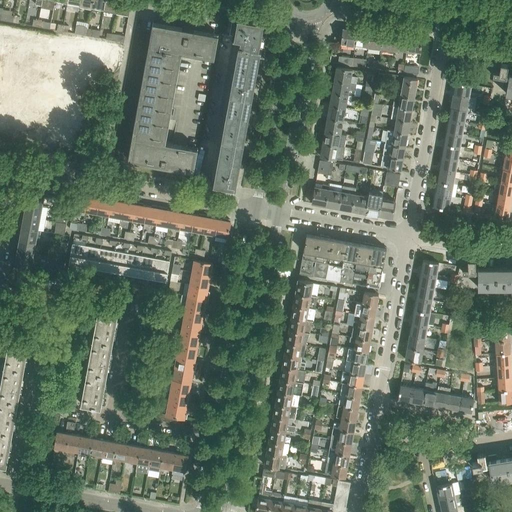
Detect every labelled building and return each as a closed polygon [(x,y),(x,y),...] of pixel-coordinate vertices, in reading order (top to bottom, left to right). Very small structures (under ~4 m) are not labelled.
[(42,0),(41,5),(41,7),(53,10),(55,1),(55,0),(42,0)] [(92,0),(91,8),(103,10),(105,0),(92,0)] [(105,0),(103,10),(116,12),(118,0),(105,0)] [(118,0),(116,12),(129,15),(131,0),(118,0)] [(2,12),(1,19),(14,22),(15,15),(2,12)] [(237,14),(233,35),(233,36),(240,37),(240,42),(238,41),(213,182),(236,186),(236,185),(261,47),(263,40),(261,40),(265,19),(237,14)] [(128,159),(169,167),(175,168),(193,171),(198,147),(173,143),(165,141),(182,51),(214,57),(218,33),(193,29),(182,27),(182,30),(172,29),(173,25),(153,22),(153,21),(128,159)] [(76,26),(74,33),(87,35),(88,28),(76,26)] [(355,28),(342,27),(341,37),(341,43),(341,44),(353,46),(353,45),(355,28)] [(355,28),(353,45),(367,46),(368,30),(355,28)] [(367,46),(366,49),(379,50),(380,48),(381,31),(368,30),(367,46)] [(379,50),(379,53),(392,55),(393,49),(394,33),(381,31),(380,48),(379,50)] [(0,32),(0,97),(1,96),(2,96),(2,95),(3,94),(3,93),(5,88),(92,104),(98,70),(118,74),(120,64),(110,62),(112,48),(72,41),(71,45),(0,32)] [(111,39),(124,42),(125,35),(112,33),(111,39)] [(394,33),(393,49),(405,51),(407,34),(394,33)] [(405,51),(405,52),(413,53),(413,51),(420,52),(422,36),(407,34),(405,51)] [(338,63),(351,64),(352,57),(339,56),(338,63)] [(352,57),(351,64),(365,66),(366,59),(361,59),(352,57)] [(500,63),(499,71),(498,75),(498,76),(505,77),(504,85),(507,86),(505,92),(511,93),(511,68),(507,68),(508,64),(507,64),(507,65),(501,63),(500,63)] [(403,71),(418,73),(419,66),(404,64),(403,71)] [(336,66),(334,79),(357,83),(358,77),(351,75),(352,69),(351,69),(336,66)] [(404,76),(401,95),(414,97),(417,78),(404,76)] [(334,79),(332,92),(352,96),(354,96),(357,83),(334,79)] [(456,81),(453,93),(469,96),(471,84),(456,81)] [(365,85),(364,90),(368,90),(367,98),(371,99),(373,86),(365,85)] [(352,96),(332,92),(330,104),(345,107),(346,102),(351,103),(352,96)] [(453,93),(451,106),(466,109),(474,110),(476,97),(469,96),(453,93)] [(414,97),(401,95),(395,94),(393,106),(398,107),(412,110),(414,97)] [(373,102),(372,108),(382,110),(383,104),(378,103),(373,102)] [(330,104),(327,117),(343,120),(345,107),(330,104)] [(410,121),(412,110),(398,107),(393,106),(391,118),(396,119),(410,121)] [(451,106),(449,118),(464,121),(466,109),(451,106)] [(327,117),(325,130),(340,133),(343,120),(327,117)] [(449,118),(447,131),(462,133),(464,121),(449,118)] [(410,121),(396,119),(394,131),(407,133),(410,121)] [(385,142),(391,143),(405,146),(407,133),(394,131),(387,129),(385,142)] [(325,130),(323,142),(344,146),(346,134),(340,133),(325,130)] [(462,133),(447,131),(444,143),(460,146),(462,133)] [(361,149),(364,137),(356,135),(355,140),(357,140),(356,148),(361,149)] [(323,142),(320,155),(342,159),(344,146),(323,142)] [(382,154),(389,155),(403,158),(405,146),(391,143),(385,142),(382,154)] [(444,143),(442,156),(457,158),(460,146),(444,143)] [(364,150),(362,163),(372,164),(374,152),(369,151),(364,150)] [(403,158),(389,155),(382,154),(380,166),(401,170),(403,158)] [(511,156),(505,155),(503,168),(511,169),(511,156)] [(442,156),(440,168),(455,171),(457,158),(442,156)] [(320,159),(318,165),(332,168),(333,162),(320,159)] [(318,165),(317,172),(330,174),(332,168),(318,165)] [(440,168),(438,180),(457,184),(459,177),(460,172),(440,168)] [(511,169),(503,168),(501,180),(511,181),(511,169)] [(399,180),(400,174),(386,171),(385,178),(399,180)] [(468,179),(467,186),(468,186),(474,187),(476,175),(470,173),(468,179)] [(399,180),(385,178),(384,184),(398,186),(399,180)] [(457,184),(438,180),(435,193),(451,196),(455,197),(457,184)] [(511,181),(501,180),(499,192),(511,194),(511,181)] [(315,186),(312,202),(325,205),(328,188),(329,186),(322,184),(321,187),(315,186)] [(341,191),(338,207),(352,210),(355,193),(356,187),(343,185),(341,191)] [(338,207),(341,191),(328,188),(325,205),(338,207)] [(368,196),(365,212),(379,215),(382,198),(383,190),(370,188),(368,196)] [(26,199),(26,203),(42,206),(44,194),(28,191),(28,192),(26,191),(25,199),(26,199)] [(75,199),(72,213),(84,215),(85,211),(88,193),(81,191),(80,193),(76,192),(75,199)] [(494,191),(492,203),(510,207),(511,195),(511,194),(499,192),(494,191)] [(96,194),(88,193),(85,211),(97,213),(100,197),(96,196),(96,194)] [(365,212),(368,196),(355,193),(352,210),(365,212)] [(435,193),(433,205),(448,208),(451,196),(435,193)] [(104,197),(100,197),(97,213),(109,215),(112,197),(104,196),(104,197)] [(61,202),(60,210),(68,211),(71,199),(64,197),(63,202),(61,202)] [(109,215),(108,221),(119,223),(120,217),(123,201),(119,200),(120,199),(112,197),(109,215)] [(392,217),(395,200),(382,198),(379,215),(392,217)] [(127,202),(123,201),(120,217),(132,219),(136,201),(128,200),(127,202)] [(143,203),(136,201),(132,219),(144,222),(147,205),(143,204),(143,203)] [(24,207),(22,215),(40,218),(46,219),(48,207),(42,206),(26,203),(25,207),(24,207)] [(492,203),(490,216),(508,219),(510,207),(492,203)] [(151,206),(147,205),(144,222),(156,224),(159,206),(152,204),(151,206)] [(167,207),(159,206),(156,224),(168,226),(171,209),(167,209),(167,207)] [(175,210),(171,209),(168,226),(180,228),(183,210),(175,209),(175,210)] [(191,212),(183,210),(180,228),(192,230),(195,214),(191,213),(191,212)] [(199,214),(195,214),(192,230),(204,232),(207,214),(199,213),(199,214)] [(214,216),(207,214),(204,232),(215,234),(218,218),(214,217),(214,216)] [(22,223),(21,227),(38,230),(40,218),(22,215),(21,222),(22,223)] [(222,219),(218,218),(215,234),(227,237),(230,220),(230,219),(222,217),(222,219)] [(66,223),(57,221),(54,233),(64,234),(66,223)] [(19,231),(18,238),(36,242),(38,230),(21,227),(21,231),(19,231)] [(307,233),(300,267),(310,269),(312,257),(316,258),(320,235),(307,233)] [(314,270),(313,276),(326,278),(333,238),(320,235),(316,258),(314,270)] [(18,246),(17,251),(34,254),(36,242),(18,238),(17,246),(18,246)] [(333,238),(326,278),(339,280),(346,240),(333,238)] [(346,240),(339,280),(352,283),(360,243),(346,240)] [(69,263),(82,265),(86,245),(72,243),(69,263)] [(360,243),(352,283),(366,285),(373,245),(360,243)] [(82,265),(96,268),(100,248),(86,245),(82,265)] [(373,245),(366,285),(379,288),(386,247),(373,245)] [(96,268),(110,270),(114,250),(100,248),(96,268)] [(110,270),(124,273),(128,253),(114,250),(110,270)] [(34,254),(17,251),(16,254),(15,254),(14,262),(15,262),(15,263),(21,264),(31,265),(34,254)] [(124,273),(138,275),(142,255),(128,253),(124,273)] [(138,275),(152,278),(156,258),(142,255),(138,275)] [(166,280),(170,260),(156,258),(152,278),(166,280)] [(511,267),(486,267),(486,262),(475,262),(475,258),(475,259),(468,259),(468,258),(468,266),(468,271),(475,271),(475,280),(478,280),(478,286),(478,287),(511,286),(511,267)] [(214,267),(212,267),(213,263),(194,259),(192,271),(212,275),(214,267)] [(423,260),(421,271),(436,274),(439,262),(423,259),(423,260)] [(300,267),(299,273),(313,276),(314,270),(310,269),(300,267)] [(211,283),(212,275),(192,271),(190,283),(208,286),(209,283),(211,283)] [(419,284),(434,287),(436,274),(421,271),(419,284)] [(447,288),(448,280),(437,278),(436,286),(447,288)] [(296,292),(311,294),(313,282),(298,279),(296,292)] [(208,286),(190,283),(187,295),(208,299),(209,291),(208,291),(208,286)] [(419,284),(416,296),(432,299),(434,287),(419,284)] [(348,293),(346,292),(346,288),(340,287),(338,299),(347,300),(348,293)] [(364,291),(362,303),(376,306),(378,294),(364,291)] [(296,292),(293,304),(315,308),(317,296),(311,294),(296,292)] [(206,307),(208,299),(187,295),(185,307),(204,310),(205,306),(206,307)] [(414,309),(430,312),(432,299),(416,296),(414,309)] [(355,302),(353,313),(354,313),(374,317),(376,306),(362,303),(355,302)] [(291,316),(312,320),(313,320),(316,308),(315,308),(293,304),(291,316)] [(80,402),(101,406),(118,310),(97,306),(97,307),(99,307),(82,402),(80,402)] [(204,310),(185,307),(183,319),(204,322),(205,315),(203,314),(204,310)] [(414,309),(412,321),(427,324),(433,325),(436,313),(430,312),(414,309)] [(331,320),(332,311),(325,310),(323,319),(331,320)] [(354,313),(352,325),(353,325),(372,328),(374,317),(354,313)] [(291,316),(289,328),(309,332),(312,320),(291,316)] [(202,330),(204,322),(183,319),(181,331),(200,334),(200,330),(202,330)] [(410,334),(425,337),(427,324),(412,321),(410,334)] [(333,324),(332,332),(338,334),(340,325),(333,324)] [(351,336),(370,340),(372,328),(353,325),(351,336)] [(319,334),(328,336),(329,329),(320,327),(319,334)] [(509,327),(495,328),(495,340),(509,339),(509,327)] [(289,328),(287,341),(306,344),(309,332),(289,328)] [(200,334),(181,331),(179,342),(199,346),(201,338),(199,338),(200,334)] [(32,338),(9,334),(11,335),(5,366),(26,370),(32,338)] [(327,343),(328,336),(319,334),(318,341),(327,343)] [(410,334),(407,346),(423,349),(425,337),(410,334)] [(370,340),(351,336),(350,336),(349,341),(355,342),(354,348),(368,351),(370,340)] [(510,351),(509,339),(495,340),(496,352),(510,351)] [(287,341),(284,353),(302,356),(303,357),(306,344),(287,341)] [(198,354),(199,346),(179,342),(177,354),(195,358),(196,354),(198,354)] [(327,355),(335,357),(337,345),(329,344),(327,355)] [(421,361),(423,349),(407,346),(405,359),(421,361)] [(346,359),(366,362),(368,351),(354,348),(348,347),(346,359)] [(510,351),(496,352),(497,365),(511,364),(510,351)] [(284,353),(282,365),(304,370),(306,362),(301,361),(302,356),(284,353)] [(195,358),(177,354),(174,366),(195,370),(196,362),(195,362),(195,358)] [(346,359),(344,370),(364,374),(366,362),(346,359)] [(511,376),(511,364),(497,365),(498,377),(511,376)] [(282,365),(280,378),(304,382),(306,370),(304,370),(282,365)] [(0,397),(20,402),(26,370),(5,366),(0,393),(0,397)] [(193,378),(195,370),(174,366),(172,378),(191,382),(192,377),(193,378)] [(429,367),(428,373),(436,374),(436,375),(440,376),(441,369),(429,367)] [(340,381),(342,382),(362,385),(364,374),(344,370),(342,370),(340,381)] [(511,382),(511,376),(498,377),(498,389),(511,388),(511,382)] [(166,377),(164,389),(170,390),(191,394),(192,386),(190,385),(191,382),(172,378),(166,377)] [(280,378),(278,390),(299,394),(302,395),(304,382),(280,378)] [(360,397),(362,385),(342,382),(340,393),(360,397)] [(422,402),(435,405),(437,391),(433,390),(434,387),(436,388),(437,382),(432,382),(432,383),(426,382),(425,389),(422,402)] [(316,397),(319,385),(312,384),(310,396),(316,397)] [(413,387),(400,384),(398,398),(410,400),(413,387)] [(425,389),(413,387),(410,400),(422,402),(425,389)] [(511,401),(511,388),(498,389),(499,402),(511,401)] [(189,401),(191,394),(170,390),(168,402),(187,405),(188,401),(189,401)] [(278,390),(275,402),(297,406),(299,394),(278,390)] [(435,405),(447,407),(449,393),(437,391),(435,405)] [(338,404),(358,408),(360,397),(340,393),(338,404)] [(461,395),(449,393),(447,407),(459,409),(461,395)] [(459,409),(471,411),(474,398),(461,395),(459,409)] [(20,402),(0,397),(0,430),(15,434),(20,402)] [(182,417),(185,417),(186,417),(188,409),(186,409),(187,405),(168,402),(166,414),(178,416),(182,417)] [(273,415),(288,417),(295,419),(297,406),(275,402),(273,415)] [(355,420),(358,408),(338,404),(336,416),(341,417),(355,420)] [(273,415),(271,427),(286,430),(295,431),(296,426),(287,424),(288,417),(273,415)] [(334,422),(333,427),(353,431),(355,420),(341,417),(340,424),(334,422)] [(269,439),(284,442),(286,430),(271,427),(269,439)] [(351,443),(353,431),(333,427),(331,439),(351,443)] [(0,463),(9,466),(15,434),(0,430),(0,463)] [(54,447),(66,449),(69,432),(57,430),(54,447)] [(81,435),(69,432),(66,449),(78,451),(81,435)] [(93,437),(81,435),(78,451),(90,453),(93,437)] [(105,439),(93,437),(90,453),(102,456),(105,439)] [(117,441),(105,439),(102,456),(114,458),(117,441)] [(269,439),(266,452),(282,454),(284,442),(269,439)] [(329,450),(349,454),(351,443),(331,439),(329,450)] [(129,443),(117,441),(114,458),(126,460),(129,443)] [(140,445),(129,443),(126,460),(137,462),(140,445)] [(137,462),(136,470),(147,473),(148,469),(149,464),(152,448),(140,445),(137,462)] [(160,471),(161,466),(164,450),(152,448),(149,464),(148,469),(160,471)] [(176,452),(164,450),(161,466),(173,468),(176,452)] [(347,465),(349,454),(329,450),(326,462),(347,465)] [(173,468),(172,473),(184,475),(185,471),(188,454),(176,452),(173,468)] [(287,455),(282,454),(266,452),(264,464),(285,468),(287,455)] [(478,461),(473,462),(472,462),(473,467),(479,466),(480,469),(487,468),(487,473),(491,472),(492,479),(491,479),(511,476),(511,456),(497,459),(496,454),(485,456),(485,452),(484,452),(478,453),(477,453),(478,461)] [(324,473),(345,477),(347,465),(326,462),(324,473)] [(264,468),(262,474),(275,477),(276,470),(264,468)] [(275,477),(282,479),(282,478),(287,479),(289,472),(276,470),(275,477)] [(314,474),(312,481),(324,483),(326,477),(314,474)] [(78,484),(82,485),(84,485),(85,479),(74,477),(73,483),(78,484)] [(470,488),(471,491),(477,489),(474,477),(464,479),(466,489),(470,488)] [(108,490),(120,492),(122,480),(110,478),(108,490)] [(338,479),(337,485),(349,488),(351,481),(338,479)] [(262,511),(268,511),(272,493),(273,491),(265,489),(266,483),(261,482),(256,511),(262,511)] [(439,497),(454,494),(452,482),(437,485),(439,497)] [(337,485),(337,486),(335,492),(348,494),(349,488),(337,485)] [(334,498),(347,500),(348,494),(335,492),(334,498)] [(272,493),(268,511),(281,511),(284,496),(272,493)] [(459,493),(454,494),(439,497),(442,510),(457,506),(462,505),(459,493)] [(284,496),(281,511),(293,511),(297,497),(284,495),(284,496)] [(297,497),(293,511),(306,511),(309,499),(297,497)] [(333,504),(346,506),(347,500),(334,498),(333,503),(333,504)] [(309,499),(306,511),(319,511),(320,507),(321,501),(309,499)] [(321,501),(320,507),(319,511),(332,511),(332,510),(332,509),(333,504),(333,503),(321,501)]
